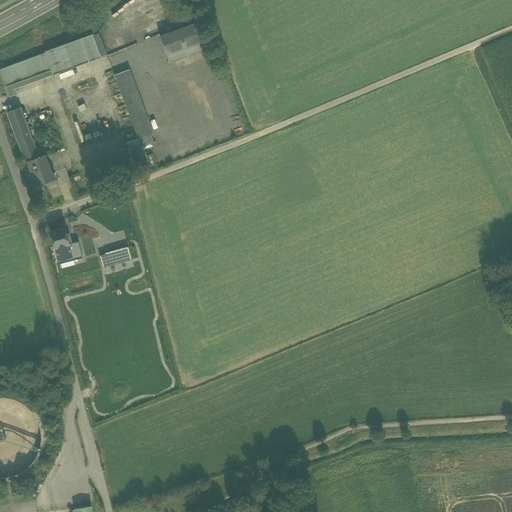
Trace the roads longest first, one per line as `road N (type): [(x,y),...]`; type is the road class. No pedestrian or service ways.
road 1 (track): [(511,29),(32,221)]
road 2 (residential): [(107,511),(32,221),(0,134)]
